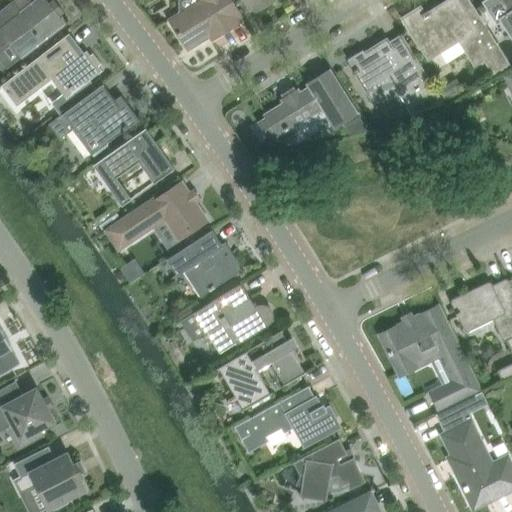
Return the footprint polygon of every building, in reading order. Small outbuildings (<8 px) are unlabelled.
[(65,24),(58,15),(46,0),(37,0),(22,11),(13,0),(0,11),(0,47),(10,40),(23,57),(65,24)] [(244,21),(241,17),(242,16),(231,0),(201,0),(204,4),(191,12),(188,8),(170,19),(188,49),(209,37),(212,42),(214,40),(214,39),(241,22),(241,23),(244,21)] [(245,0),(251,10),(254,8),(256,11),(273,0),(245,0)] [(409,26),(420,43),(426,53),(427,51),(430,55),(436,51),(437,53),(446,47),(445,46),(457,38),(475,67),(484,61),(494,76),(511,66),(470,0),(451,0),(438,8),(440,12),(433,16),(429,10),(422,14),(420,10),(407,18),(411,25),(409,26)] [(511,0),(484,0),(482,1),(497,26),(507,19),(511,27),(511,0)] [(352,71),(354,74),(356,73),(366,90),(389,76),(411,113),(446,104),(402,34),(389,42),(387,38),(365,52),(364,50),(348,59),(354,69),(352,71)] [(2,85),(18,106),(57,76),(70,93),(70,94),(71,95),(102,70),(99,66),(102,64),(93,53),(91,55),(87,51),(80,56),(66,36),(2,85)] [(330,70),(328,72),(309,84),(311,87),(300,93),(298,90),(283,100),(285,103),(266,114),(279,135),(298,123),(302,130),(310,133),(316,129),(317,121),(328,115),(335,126),(357,113),(330,70)] [(93,83),(72,98),(76,104),(87,96),(97,88),(93,83)] [(97,88),(87,96),(76,104),(49,124),(60,138),(75,127),(94,152),(134,123),(133,121),(138,118),(127,104),(128,104),(125,100),(119,105),(103,84),(97,88)] [(445,89),(440,92),(446,102),(455,96),(451,90),(445,89)] [(360,117),(344,127),(349,135),(368,131),(360,117)] [(130,139),(103,159),(116,177),(139,160),(155,182),(159,180),(175,168),(146,128),(130,139)] [(153,198),(137,209),(106,229),(119,249),(166,218),(179,239),(201,225),(208,220),(203,212),(203,213),(182,182),(155,200),(153,198)] [(202,229),(187,238),(191,244),(196,240),(205,235),(202,229)] [(205,235),(196,240),(191,244),(168,258),(178,275),(184,271),(192,282),(195,280),(204,294),(239,271),(236,265),(238,264),(231,252),(226,255),(221,247),(223,246),(213,230),(205,235)] [(452,302),(452,303),(461,321),(465,330),(465,331),(466,331),(466,332),(467,332),(468,332),(469,331),(477,327),(476,325),(492,317),(503,338),(503,339),(503,340),(504,340),(505,340),(506,340),(507,340),(508,339),(511,347),(511,285),(509,280),(509,279),(508,279),(507,279),(506,279),(505,279),(490,286),(491,288),(484,292),(482,288),(481,287),(480,287),(479,287),(478,287),(453,299),(452,299),(452,300),(452,301),(452,302)] [(241,284),(224,294),(195,312),(207,333),(211,330),(222,347),(235,339),(238,344),(269,325),(268,323),(269,323),(270,322),(271,320),(272,319),(272,318),(273,316),(273,314),(272,312),(272,311),(271,309),(270,308),(268,307),(266,306),(264,305),(262,305),(260,305),(259,306),(258,306),(255,302),(253,303),(241,284)] [(397,326),(395,327),(381,334),(400,375),(417,367),(414,362),(440,350),(455,381),(432,392),(439,408),(479,389),(438,306),(422,314),(423,316),(397,328),(397,326)] [(0,324),(0,374),(20,363),(12,348),(13,347),(0,324)] [(246,351),(218,367),(218,368),(226,364),(233,377),(249,405),(242,409),(242,410),(273,392),(273,391),(271,392),(262,377),(258,369),(272,361),(281,377),(285,384),(283,385),(284,386),(291,382),(300,377),(308,372),(307,371),(306,372),(288,341),(282,331),(261,343),(267,353),(252,361),(246,351)] [(511,363),(500,369),(498,371),(498,373),(503,381),(511,376),(511,363)] [(16,381),(0,389),(0,431),(14,424),(22,439),(55,421),(37,388),(24,395),(16,381)] [(309,385),(292,395),(235,426),(249,452),(270,440),(267,436),(282,428),(285,432),(298,425),(307,440),(310,439),(312,441),(337,427),(333,420),(336,418),(330,406),(326,408),(324,404),(319,407),(315,400),(317,399),(309,385)] [(462,401),(438,412),(448,432),(443,434),(452,453),(461,472),(457,474),(458,475),(473,507),(490,499),(488,495),(511,483),(511,463),(511,461),(509,458),(494,465),(472,420),(462,401)] [(340,438),(322,447),(294,462),(300,475),(304,473),(301,496),(327,500),(329,490),(339,490),(348,486),(350,489),(366,481),(354,457),(350,459),(340,438)] [(23,476),(14,481),(20,493),(29,488),(37,484),(49,508),(53,506),(54,509),(67,503),(66,499),(86,489),(81,478),(80,477),(83,475),(77,464),(74,465),(74,464),(68,453),(55,460),(49,448),(31,457),(16,464),(23,476)] [(379,511),(371,495),(341,509),(341,511),(379,511)]
